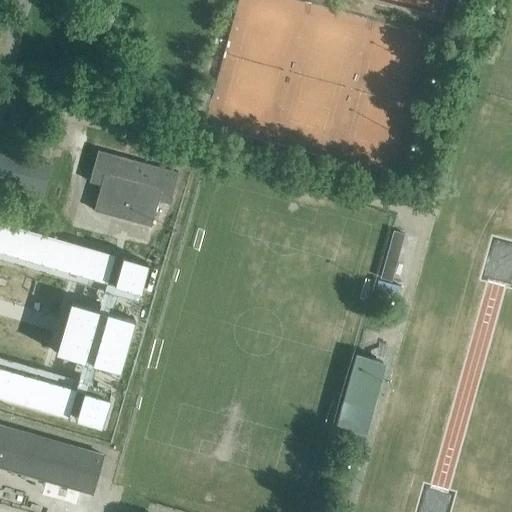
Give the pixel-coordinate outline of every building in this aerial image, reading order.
[(29,140),(26,150),(49,156),(51,148),(52,147),(45,145),(29,140)] [(170,204),(179,172),(98,150),(89,182),(101,185),(94,210),(151,226),(158,201),(170,204)] [(0,184),(42,196),(50,165),(1,152),(0,155),(0,184)] [(117,246),(0,212),(0,253),(107,284),(117,246)] [(394,230),(380,277),(392,280),(405,233),(394,230)] [(151,256),(120,247),(110,281),(141,290),(151,256)] [(101,303),(69,294),(53,348),(85,357),(101,303)] [(137,313),(105,304),(89,358),(121,367),(137,313)] [(363,431),(375,385),(382,360),(358,353),(339,424),(363,431)] [(78,382),(0,360),(0,400),(68,420),(78,382)] [(113,391),(81,382),(72,416),(103,425),(113,391)] [(92,493),(103,454),(0,424),(0,466),(46,480),(42,495),(76,505),(80,490),(92,493)]
